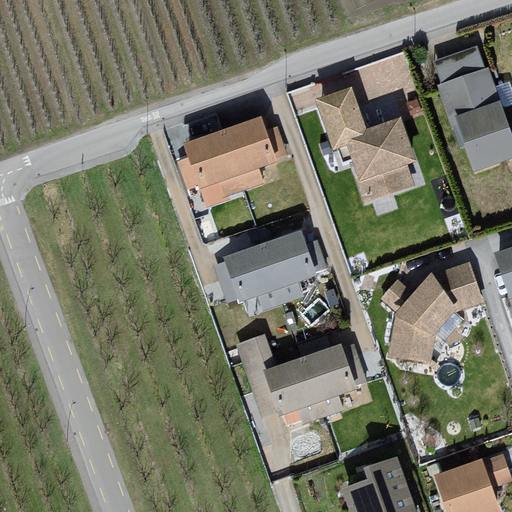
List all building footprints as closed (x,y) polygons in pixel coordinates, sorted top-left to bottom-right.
[(471,159),(480,173),(511,163),(511,133),(501,104),(496,106),(475,49),(433,64),(441,88),(437,88),(460,157),(471,159)] [(352,163),(364,207),(413,190),(407,170),(422,166),(404,120),(370,133),(357,92),(319,104),(339,162),(352,163)] [(266,121),(183,147),(188,162),(179,165),(187,192),(201,188),(207,206),(278,184),(275,171),(279,164),(286,162),(276,131),(270,133),(266,121)] [(226,307),(241,302),(327,276),(316,243),(304,246),(301,237),(212,269),(226,307)] [(511,250),(494,255),(511,313),(511,250)] [(393,321),(388,358),(430,371),(433,342),(456,315),(483,307),(471,266),(434,277),(393,321)] [(263,338),(234,349),(261,421),(281,419),(269,374),(279,371),(263,338)] [(279,371),(269,374),(281,419),(296,416),(301,428),(344,414),(339,399),(365,392),(350,349),(279,371)] [(511,483),(500,457),(434,479),(445,511),(503,511),(496,488),(511,483)] [(373,485),(344,492),(351,511),(420,511),(401,462),(369,471),(373,485)]
